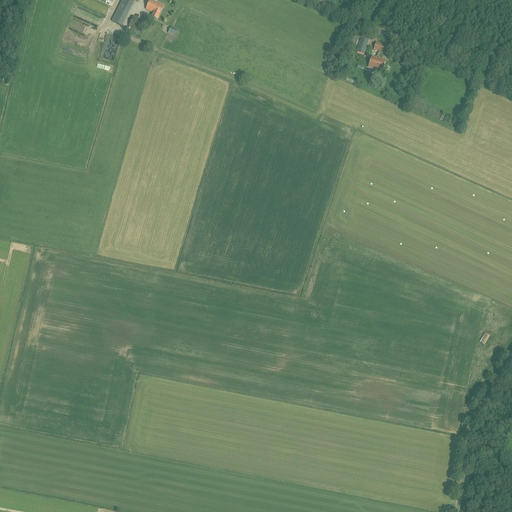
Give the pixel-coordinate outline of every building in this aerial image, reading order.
[(135,0),(122,0),(121,3),(119,8),(129,13),(131,8),(135,0)] [(157,20),(164,6),(151,0),(150,0),(146,9),(154,13),(152,17),(157,20)] [(114,19),(121,22),(125,13),(119,10),(114,19)] [(140,22),(137,20),(138,18),(134,16),(128,27),(139,32),(144,23),(143,22),(145,18),(142,16),(140,22)] [(175,36),(178,30),(171,27),(168,33),(175,36)] [(364,54),(370,35),(362,33),(361,38),(356,52),(364,54)] [(386,54),(389,47),(376,42),(374,50),(379,52),(377,58),(372,56),(368,67),(383,72),(386,61),(380,59),(382,53),(386,54)] [(479,342),(484,346),(490,336),(485,333),(479,342)]
